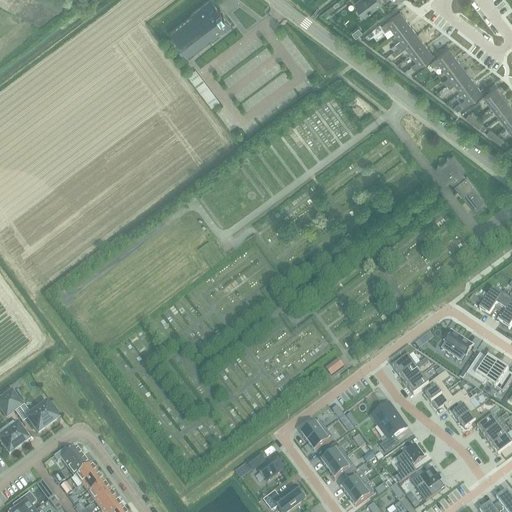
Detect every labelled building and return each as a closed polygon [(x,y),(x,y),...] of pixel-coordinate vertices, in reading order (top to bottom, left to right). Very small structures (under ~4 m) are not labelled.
[(192,16),(170,33),(188,55),(209,38),(211,40),(230,25),(222,15),(223,14),(222,13),(221,14),(219,11),(220,10),(219,9),(218,10),(215,6),(210,0),(209,0),(191,14),(192,16)] [(359,0),(355,3),(365,16),(382,3),(379,0),(359,0)] [(386,23),(382,26),(384,29),(389,25),(389,26),(395,34),(408,23),(400,12),(386,23)] [(395,45),(391,48),(394,51),(398,48),(416,34),(408,23),(395,34),(400,41),(395,45)] [(394,51),(391,53),(394,57),(401,52),(406,48),(411,55),(425,45),(416,34),(398,48),(394,51)] [(259,50),(264,56),(273,48),(268,42),(259,50)] [(412,66),(405,72),(408,75),(420,66),(433,56),(425,45),(411,55),(417,63),(412,66)] [(457,60),(449,49),(435,59),(436,60),(431,63),(433,67),(438,63),(444,70),(457,60)] [(457,60),(444,70),(449,78),(444,82),(447,85),(466,71),(457,60)] [(226,77),(232,82),(244,69),(238,64),(226,77)] [(466,71),(447,85),(450,89),(455,85),(460,92),(474,82),(466,71)] [(474,82),(460,92),(466,100),(461,103),(463,107),(468,103),(469,103),(482,93),(474,82)] [(492,107),(504,97),(497,87),(484,96),(492,107)] [(244,97),(248,104),(263,95),(259,88),(244,97)] [(351,97),(360,111),(368,107),(359,92),(351,97)] [(511,107),(504,97),(492,107),(500,117),(511,107)] [(511,107),(500,117),(507,127),(511,123),(511,107)] [(466,118),(474,125),(478,120),(469,114),(466,118)] [(487,127),(478,120),(474,125),(483,132),(487,127)] [(490,129),(486,134),(493,139),(497,135),(490,129)] [(504,140),(497,135),(493,139),(500,144),(504,140)] [(437,168),(435,170),(446,185),(452,181),(456,185),(454,186),(473,209),(474,208),(478,213),(487,206),(483,201),(485,200),(466,177),(465,178),(461,173),(465,171),(453,155),(450,158),(447,157),(447,160),(441,165),(438,165),(437,168)] [(493,290),(480,310),(490,317),(497,306),(502,309),(511,295),(506,291),(503,296),(493,290)] [(504,317),(499,323),(509,330),(511,325),(511,294),(511,295),(502,309),(507,312),(504,317)] [(473,346),(452,332),(445,343),(441,349),(461,363),(465,356),(466,357),(473,346)] [(424,345),(420,341),(415,344),(419,349),(424,345)] [(410,347),(391,361),(395,366),(393,368),(400,378),(415,366),(409,358),(417,352),(410,347)] [(478,356),(466,375),(483,386),(486,382),(498,363),(488,357),(485,361),(478,356)] [(332,376),(343,367),(338,360),(326,369),(332,376)] [(498,363),(486,382),(503,394),(511,379),(511,378),(505,374),(508,370),(498,363)] [(415,366),(400,378),(407,387),(422,375),(416,366),(415,366)] [(432,390),(425,395),(431,403),(448,391),(442,384),(450,378),(446,372),(429,384),(429,385),(428,386),(432,390)] [(422,375),(407,387),(414,396),(428,386),(429,385),(429,384),(422,375)] [(3,397),(14,412),(22,406),(12,391),(3,397)] [(448,391),(431,403),(437,411),(444,406),(448,412),(457,405),(456,405),(465,398),(461,393),(453,399),(448,391)] [(460,410),(453,414),(459,422),(475,410),(470,403),(478,397),(474,391),(465,398),(456,405),(457,405),(460,410)] [(14,412),(3,397),(0,399),(0,409),(6,418),(14,412)] [(46,404),(27,419),(38,434),(57,420),(46,404)] [(380,446),(385,453),(399,443),(394,437),(406,428),(389,404),(372,417),(388,440),(380,446)] [(337,407),(332,411),(339,420),(345,416),(337,407)] [(475,410),(459,422),(465,431),(472,426),(476,431),(478,429),(493,417),(489,412),(481,418),(475,410)] [(493,417),(478,429),(484,438),(500,427),(493,417)] [(319,421),(301,435),(308,444),(326,430),(319,421)] [(28,441),(17,426),(0,438),(0,443),(9,455),(28,441)] [(500,427),(484,438),(491,447),(506,436),(500,427)] [(326,430),(308,444),(315,453),(333,439),(326,430)] [(511,443),(506,436),(491,447),(498,456),(511,446),(511,443)] [(347,458),(340,449),(336,444),(325,452),(329,457),(322,462),(328,471),(347,458)] [(417,472),(412,466),(424,458),(416,445),(397,459),(401,465),(397,468),(401,474),(395,478),(399,485),(417,472)] [(67,468),(82,457),(76,448),(68,454),(65,449),(53,457),(57,462),(61,460),(67,468)] [(259,455),(247,464),(253,472),(265,463),(260,456),(259,455)] [(82,457),(67,468),(74,477),(89,466),(82,457)] [(353,467),(347,458),(328,471),(335,480),(353,467)] [(274,459),(258,471),(267,483),(283,471),(274,459)] [(76,476),(82,485),(97,474),(90,465),(89,466),(74,477),(76,476)] [(365,466),(355,473),(359,478),(369,471),(365,466)] [(432,468),(412,483),(426,502),(442,491),(437,484),(440,482),(441,481),(432,468)] [(54,478),(58,485),(65,480),(60,474),(54,478)] [(82,485),(88,493),(103,483),(97,474),(82,485)] [(342,489),(349,498),(363,488),(356,479),(342,489)] [(67,496),(72,492),(65,483),(60,487),(67,496)] [(95,502),(109,491),(103,483),(88,493),(92,498),(87,502),(90,506),(95,502)] [(385,484),(375,491),(379,497),(389,490),(385,484)] [(367,485),(363,488),(349,498),(356,507),(374,494),(367,485)] [(396,485),(390,489),(399,502),(405,497),(396,485)] [(277,507),(281,511),(288,511),(305,500),(304,498),(305,497),(301,492),(299,493),(295,487),(279,498),(275,493),(264,501),(272,511),(277,507)] [(95,502),(101,511),(116,500),(109,491),(95,502)] [(118,501),(124,497),(120,491),(114,495),(118,501)] [(33,511),(35,511),(32,506),(36,503),(29,493),(20,501),(23,505),(14,511),(33,511)] [(511,511),(511,498),(511,499),(507,493),(497,500),(501,505),(497,507),(500,511),(511,511)] [(77,501),(73,496),(69,499),(73,504),(77,501)] [(117,511),(122,509),(116,500),(101,511),(117,511)] [(123,509),(129,506),(126,500),(120,503),(123,509)] [(370,511),(380,511),(374,503),(367,508),(370,511)] [(393,506),(386,510),(387,511),(406,511),(400,503),(394,508),(393,506)]
